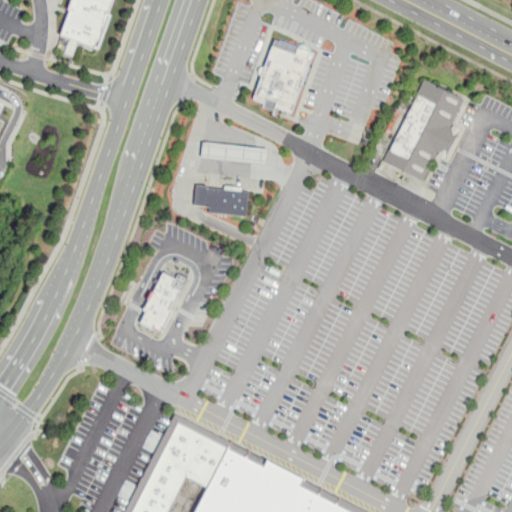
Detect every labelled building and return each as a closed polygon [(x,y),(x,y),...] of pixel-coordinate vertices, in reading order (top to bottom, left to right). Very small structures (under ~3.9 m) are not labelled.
[(113,0),(109,13),(111,14),(98,51),(77,44),(73,56),(64,53),(69,40),(59,36),(69,11),(67,10),(70,0),(113,0)] [(272,39),(311,53),(290,115),(249,100),(272,39)] [(468,130),(450,164),(439,159),(426,185),(382,163),(424,81),(468,103),(457,124),(468,130)] [(268,145),(266,164),(202,158),(204,138),(268,145)] [(211,187),(248,190),(246,215),(209,213),(209,205),(194,204),(195,183),(211,184),(211,187)] [(180,291),(175,301),(174,300),(169,310),(171,311),(161,332),(143,322),(149,311),(145,309),(163,274),(175,279),(171,286),(180,291)] [(189,511),(200,490),(179,477),(160,511),(124,511),(171,419),(255,464),(259,456),(294,474),(290,483),(344,511),(189,511)]
